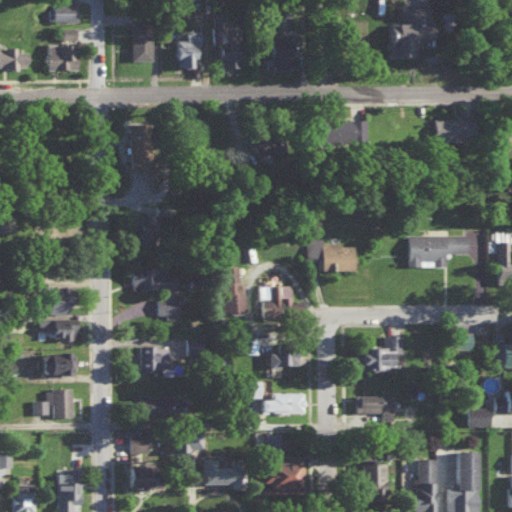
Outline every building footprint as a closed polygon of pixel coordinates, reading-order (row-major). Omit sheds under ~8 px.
[(511,0),(497,0),(500,12),(511,9),(511,0)] [(46,19),(75,19),(74,1),(46,1),(46,19)] [(387,53),(411,52),(410,35),(429,35),(428,4),(397,5),(398,20),(386,20),(387,53)] [(216,65),(238,65),(237,24),(223,24),(223,11),(208,11),(209,40),(215,40),(216,65)] [(127,58),(149,58),(150,22),(128,21),(127,58)] [(58,38),(72,37),(72,26),(58,26),(58,38)] [(290,28),(276,28),(276,33),(266,33),(267,68),(286,68),(285,53),(290,53),(290,28)] [(198,30),(183,30),(183,38),(172,38),(172,65),(190,65),(190,56),(193,56),(193,43),(198,43),(198,30)] [(73,41),(43,42),(43,67),(73,66),(73,41)] [(23,49),(14,49),(14,45),(0,45),(0,66),(23,65),(23,49)] [(183,141),(201,142),(202,113),(184,112),(183,141)] [(429,116),(429,138),(467,138),(467,116),(429,116)] [(362,117),(313,118),(314,139),(363,137),(362,117)] [(124,121),(126,166),(145,166),(143,120),(124,121)] [(510,151),(510,127),(492,127),(493,151),(510,151)] [(249,133),(250,152),(273,151),(273,132),(249,133)] [(507,188),(508,178),(488,178),(488,188),(507,188)] [(147,239),(148,213),(127,212),(126,238),(147,239)] [(511,280),(511,229),(492,229),(491,280),(511,280)] [(404,264),(441,263),(440,251),(462,250),(462,231),(403,233),(404,264)] [(303,237),(303,255),(318,256),(319,237),(303,237)] [(319,267),(351,268),(352,242),(319,241),(319,267)] [(240,279),(235,279),(235,264),(221,265),(221,280),(216,280),(217,310),(240,309),(240,279)] [(127,266),(127,287),(154,287),(155,313),(163,312),(163,318),(174,317),(173,273),(160,273),(160,266),(127,266)] [(288,282),(256,283),(256,309),(298,308),(297,297),(288,298),(288,282)] [(64,311),(64,301),(70,301),(70,286),(45,286),(44,311),(64,311)] [(72,316),(34,316),(35,328),(48,328),(48,336),(72,336),(72,316)] [(469,347),(468,330),(449,330),(450,348),(469,347)] [(511,363),(511,339),(500,340),(500,330),(492,330),(492,364),(511,363)] [(400,333),(380,333),(380,344),(351,344),(351,366),(387,367),(387,350),(399,351),(400,333)] [(182,336),(182,346),(199,346),(199,335),(182,336)] [(254,352),(254,337),(239,337),(239,351),(254,352)] [(265,350),(265,363),(294,363),(294,342),(273,343),(273,350),(265,350)] [(135,366),(163,366),(163,344),(136,344),(135,366)] [(71,350),(35,350),(35,371),(71,372),(71,350)] [(10,355),(0,355),(0,369),(11,369),(10,355)] [(257,378),(236,378),(236,395),(257,395),(257,378)] [(511,385),(498,386),(499,393),(489,394),(490,409),(511,408),(511,385)] [(67,386),(42,386),(42,398),(29,398),(29,411),(46,411),(46,414),(68,414),(67,386)] [(299,390),(267,390),(267,397),(256,397),(257,411),(299,410),(299,390)] [(177,393),(132,392),(132,413),(177,414),(177,393)] [(351,393),(351,410),(375,410),(376,419),(388,419),(388,393),(351,393)] [(486,405),(463,405),(463,424),(486,423),(486,405)] [(197,445),(197,430),(185,429),(185,445),(197,445)] [(276,447),(276,431),(262,431),(261,447),(276,447)] [(125,450),(145,450),(145,433),(125,433),(125,450)] [(442,484),(442,511),(472,511),(472,448),(451,448),(451,484),(442,484)] [(0,464),(8,464),(8,449),(0,449),(0,464)] [(226,463),(209,463),(209,456),(195,456),(195,481),(224,481),(224,486),(238,486),(238,458),(226,458),(226,463)] [(430,456),(410,456),(411,511),(432,511),(430,456)] [(295,486),(296,459),(263,459),(263,467),(257,467),(257,479),(263,479),(263,485),(295,486)] [(381,461),(356,461),(357,498),(382,498),(381,461)] [(157,486),(157,472),(149,472),(149,463),(124,464),(124,487),(157,486)] [(52,510),(68,510),(68,501),(77,502),(77,465),(66,465),(66,471),(52,471),(52,510)] [(30,481),(9,481),(8,509),(29,510),(30,481)]
